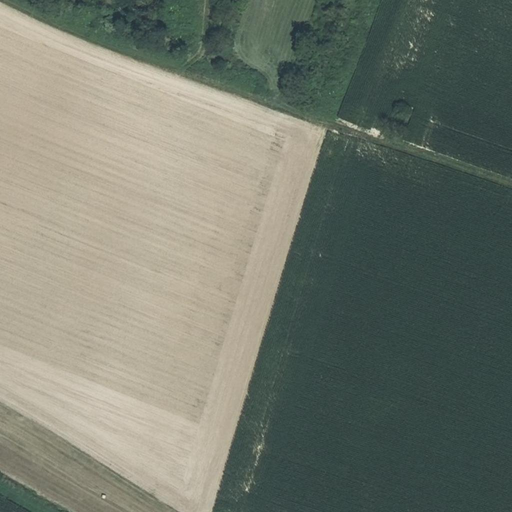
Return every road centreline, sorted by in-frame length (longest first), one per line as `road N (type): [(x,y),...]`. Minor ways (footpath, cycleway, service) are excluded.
road 1 (track): [(9,0),(314,119),(511,182)]
road 2 (track): [(164,511),(0,410)]
